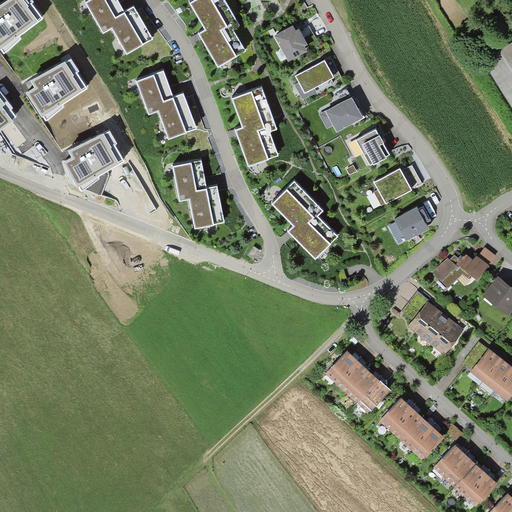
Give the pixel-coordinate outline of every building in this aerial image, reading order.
[(7,0),(0,5),(0,50),(1,50),(4,54),(21,39),(20,37),(43,19),(32,3),(34,2),(32,0),(7,0)] [(118,0),(88,0),(85,2),(103,34),(112,29),(127,55),(154,39),(134,6),(125,11),(118,0)] [(224,0),(194,0),(189,3),(205,30),(198,34),(218,68),(246,51),(233,30),(240,26),(224,0)] [(296,30),(293,25),(274,36),(289,62),(307,51),(305,46),(308,44),(299,29),(296,30)] [(511,42),(483,60),(511,107),(511,42)] [(79,71),(71,59),(65,62),(65,61),(31,80),(35,88),(26,93),(42,117),(44,116),(46,121),(64,107),(62,105),(87,89),(78,73),(79,71)] [(325,60),(295,76),(299,83),(304,93),(315,88),(335,78),(325,60)] [(154,75),(136,81),(149,115),(158,112),(168,140),(197,130),(183,93),(174,96),(164,70),(153,74),(154,75)] [(317,92),(315,88),(304,93),(299,83),(295,85),(303,100),(317,92)] [(262,87),(231,98),(241,128),(235,130),(248,167),(279,156),(270,132),(277,129),(262,87)] [(13,108),(0,90),(0,131),(3,129),(13,122),(12,120),(17,117),(11,109),(13,108)] [(319,114),(327,128),(333,125),(337,132),(363,118),(352,97),(319,114)] [(13,122),(3,129),(17,147),(27,140),(13,122)] [(386,157),(390,155),(384,144),(384,143),(380,135),(376,129),(356,140),(370,165),(373,164),(374,165),(387,158),(386,157)] [(118,144),(110,131),(104,134),(104,133),(68,151),(72,157),(63,162),(78,187),(79,187),(81,191),(99,179),(99,176),(125,162),(115,145),(118,144)] [(190,162),(172,166),(179,201),(189,199),(194,229),(214,226),(214,225),(224,223),(217,185),(207,187),(202,160),(190,162)] [(357,171),(353,165),(346,169),(350,175),(357,171)] [(412,165),(402,170),(411,188),(422,183),(412,165)] [(400,168),(374,182),(378,190),(373,192),(381,206),(386,203),(386,204),(412,190),(411,188),(402,170),(400,168)] [(315,260),(339,237),(318,216),(324,211),(294,181),(271,204),(293,226),(287,231),(315,260)] [(429,229),(426,223),(431,220),(423,206),(418,209),(417,207),(394,219),(406,241),(429,229)] [(485,247),(478,256),(488,265),(496,255),(485,247)] [(478,256),(477,255),(473,260),(466,254),(464,256),(463,255),(462,256),(460,255),(458,258),(454,254),(450,259),(448,258),(433,272),(448,287),(462,274),(468,279),(471,275),(477,280),(489,265),(488,265),(478,256)] [(511,311),(511,286),(498,276),(482,296),(508,316),(511,311)] [(427,301),(428,302),(430,300),(417,290),(401,311),(413,319),(427,301)] [(428,302),(427,301),(413,319),(408,326),(420,336),(440,311),(428,302)] [(420,336),(432,345),(451,319),(440,311),(420,336)] [(464,329),(451,319),(432,345),(445,355),(464,329)] [(350,340),(354,345),(363,336),(358,331),(350,340)] [(472,370),(488,349),(479,342),(462,362),(472,370)] [(470,371),(482,381),(501,358),(489,348),(488,349),(472,370),(470,371)] [(357,360),(347,351),(325,374),(336,383),(357,360)] [(511,368),(511,366),(501,358),(482,381),(494,391),(511,368)] [(367,369),(357,360),(336,383),(346,393),(367,369)] [(511,395),(511,368),(494,391),(507,401),(511,395)] [(379,380),(367,369),(346,393),(357,403),(379,380)] [(391,390),(379,380),(357,403),(368,413),(370,410),(371,411),(376,406),(377,407),(391,390)] [(411,407),(401,398),(379,421),(389,430),(411,407)] [(421,417),(411,407),(389,430),(400,440),(421,417)] [(432,427),(421,417),(400,440),(411,450),(432,427)] [(464,434),(452,423),(445,430),(457,442),(464,434)] [(444,438),(432,427),(411,450),(421,459),(425,456),(426,457),(432,450),(432,451),(444,438)] [(465,454),(455,445),(440,461),(440,460),(433,468),(444,478),(465,454)] [(476,464),(465,454),(444,478),(454,487),(461,479),(462,479),(476,464)] [(487,474),(476,464),(462,479),(461,479),(454,487),(465,497),(487,474)] [(499,484),(487,474),(465,497),(475,506),(479,503),(480,504),(484,500),(485,500),(499,484)] [(507,511),(511,508),(511,497),(508,493),(489,511),(507,511)]
